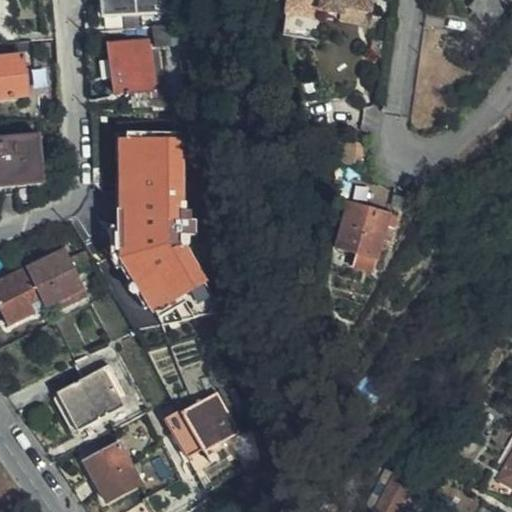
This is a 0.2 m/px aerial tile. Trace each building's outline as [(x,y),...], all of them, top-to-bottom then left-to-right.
[(157,14),(156,0),(101,0),(103,17),(157,14)] [(315,17),(317,0),(283,0),(278,43),(311,47),(315,17)] [(317,0),(315,17),(337,21),(338,15),(363,18),(367,19),(369,0),(317,0)] [(490,29),(511,2),(511,0),(477,0),(467,12),(490,29)] [(361,32),(363,18),(338,15),(337,21),(336,29),(361,32)] [(156,93),(153,41),(112,42),(115,95),(156,93)] [(376,53),(366,50),(363,65),(373,68),(376,53)] [(0,101),(25,99),(23,63),(0,64),(0,101)] [(110,80),(87,82),(88,99),(111,96),(110,80)] [(0,187),(41,184),(38,139),(0,140),(0,187)] [(158,260),(148,230),(152,228),(141,199),(110,210),(139,288),(176,275),(169,256),(158,260)] [(374,262),(385,218),(345,207),(332,252),(366,262),(374,262)] [(75,274),(96,266),(87,252),(39,269),(36,261),(0,274),(0,318),(50,300),(52,305),(81,296),(75,274)] [(118,402),(123,398),(99,354),(75,365),(82,379),(57,393),(78,432),(121,407),(118,402)] [(208,454),(246,435),(226,398),(222,394),(185,413),(182,409),(167,417),(189,459),(205,450),(208,454)] [(141,483),(120,445),(87,463),(106,503),(141,483)] [(511,489),(511,458),(498,481),(511,489)] [(393,476),(373,511),(394,511),(410,485),(393,476)] [(161,498),(159,493),(128,511),(165,511),(170,509),(161,498)]
